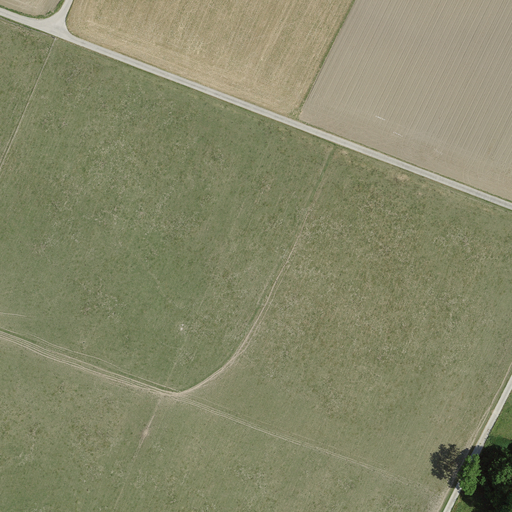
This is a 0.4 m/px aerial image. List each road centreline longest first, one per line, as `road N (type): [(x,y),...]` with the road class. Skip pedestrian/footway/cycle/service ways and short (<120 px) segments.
road 1 (track): [(511,205),(52,32)]
road 2 (track): [(444,511),(511,377)]
